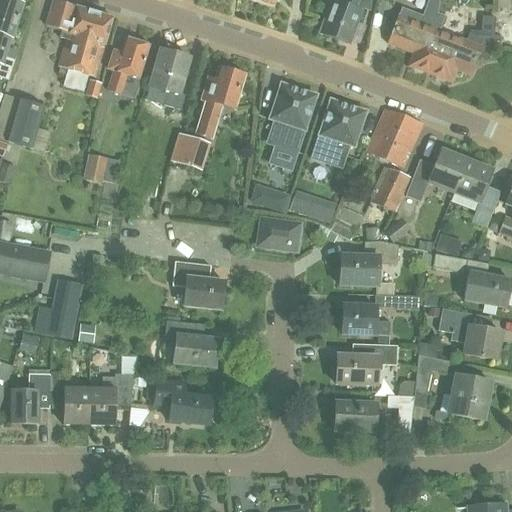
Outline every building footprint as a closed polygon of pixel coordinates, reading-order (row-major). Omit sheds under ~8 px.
[(0,0),(0,77),(9,80),(14,61),(5,58),(22,4),(7,0),(0,0)] [(348,43),(349,40),(360,11),(355,9),(356,6),(369,11),(370,0),(342,0),(341,4),(333,1),(321,34),(348,43)] [(419,75),(424,71),(427,72),(431,60),(427,58),(437,32),(443,16),(437,14),(439,2),(433,0),(428,0),(424,12),(426,13),(424,18),(402,10),(399,17),(389,44),(414,53),(409,66),(412,67),(414,73),(419,75)] [(112,18),(54,1),(46,27),(61,31),(59,38),(66,40),(58,67),(61,67),(58,75),(63,77),(64,74),(67,74),(63,85),(83,91),(88,75),(94,77),(112,18)] [(466,42),(437,32),(427,58),(431,60),(427,72),(435,75),(436,81),(441,83),(446,79),(452,81),(456,69),(471,74),(477,56),(488,61),(498,37),(494,36),(496,18),(483,17),(482,32),(470,31),(466,42)] [(138,79),(149,46),(125,39),(121,53),(114,51),(109,69),(114,71),(108,90),(122,94),(128,75),(138,79)] [(179,95),(190,59),(160,50),(150,87),(179,95)] [(235,110),(245,76),(219,68),(215,81),(208,79),(202,100),(206,101),(196,135),(213,139),(222,106),(235,110)] [(102,85),(90,81),(85,96),(98,100),(102,85)] [(276,122),(269,144),(297,153),(315,97),(281,86),(270,120),(276,122)] [(0,140),(5,142),(32,149),(32,150),(45,154),(50,133),(38,129),(44,106),(17,99),(17,100),(5,96),(0,113),(0,140)] [(330,102),(312,159),(341,168),(348,146),(354,148),(365,113),(330,102)] [(402,168),(421,125),(385,111),(366,153),(402,168)] [(180,135),(176,149),(172,162),(201,171),(209,144),(180,135)] [(434,168),(428,184),(453,194),(466,161),(441,151),(434,168)] [(88,156),(83,181),(103,185),(108,160),(88,156)] [(479,204),(492,172),(466,161),(453,194),(479,204)] [(397,212),(411,180),(384,168),(370,198),(373,199),(373,200),(397,212)] [(426,189),(411,183),(405,198),(420,204),(426,189)] [(511,239),(511,186),(505,205),(511,208),(511,220),(511,221),(505,218),(499,235),(511,239)] [(252,203),(267,207),(272,193),(257,188),(252,203)] [(153,190),(151,209),(161,210),(163,191),(153,190)] [(492,215),(477,209),(471,224),(486,229),(492,215)] [(363,221),(343,211),(337,222),(358,232),(363,221)] [(401,220),(384,235),(393,245),(410,232),(401,220)] [(296,253),(299,226),(262,221),(258,247),(296,253)] [(0,242),(0,276),(45,285),(51,253),(0,242)] [(378,288),(378,266),(397,267),(398,246),(380,243),(365,243),(364,258),(343,258),(342,273),(338,275),(337,282),(340,284),(340,287),(378,288)] [(467,261),(438,255),(435,270),(465,275),(467,261)] [(221,311),(224,282),(209,281),(210,267),(174,263),(172,287),(186,289),(184,307),(221,311)] [(511,282),(469,276),(465,301),(506,309),(511,282)] [(83,287),(54,281),(55,283),(49,309),(36,308),(32,333),(72,342),(83,287)] [(418,312),(419,298),(396,297),(396,311),(418,312)] [(378,337),(377,346),(389,347),(389,337),(390,337),(391,322),(376,322),(376,308),(343,307),(343,322),(340,324),(339,331),(342,333),(342,336),(377,337),(378,337)] [(467,314),(442,310),(438,333),(452,335),(450,342),(465,345),(463,356),(497,361),(501,333),(489,331),(491,320),(467,315),(467,314)] [(218,341),(204,339),(205,327),(180,324),(180,319),(168,318),(168,323),(166,323),(164,344),(175,345),(173,365),(215,369),(218,341)] [(337,357),(336,384),(376,385),(377,365),(396,365),(397,347),(389,347),(360,346),(360,357),(337,357)] [(137,372),(137,355),(123,356),(124,372),(137,372)] [(425,410),(426,399),(431,371),(447,375),(449,363),(434,360),(418,357),(414,396),(413,398),(412,409),(425,410)] [(0,399),(1,400),(12,368),(0,363),(0,399)] [(49,403),(49,376),(49,375),(49,372),(29,371),(28,393),(11,393),(10,425),(37,425),(37,410),(48,410),(49,403)] [(64,375),(49,375),(49,376),(49,403),(63,403),(63,426),(89,427),(89,390),(63,390),(64,375)] [(89,390),(89,427),(114,427),(114,404),(131,404),(134,376),(115,375),(115,379),(102,378),(102,390),(89,390)] [(466,379),(456,377),(451,397),(442,395),(439,412),(484,422),(492,385),(466,379)] [(215,400),(211,399),(184,396),(185,384),(157,381),(157,382),(148,381),(146,400),(155,402),(155,407),(170,408),(169,422),(209,425),(210,413),(213,413),(216,411),(217,402),(215,400)] [(400,387),(399,398),(413,398),(414,396),(415,384),(406,383),(400,387)] [(413,398),(387,398),(387,410),(398,410),(412,410),(413,398)] [(375,404),(360,404),(360,400),(350,400),(350,404),(336,403),(335,432),(374,433),(375,404)] [(131,406),(130,411),(130,419),(143,419),(148,412),(144,411),(145,407),(136,406),(131,406)] [(412,410),(398,410),(397,435),(410,436),(412,410)]
